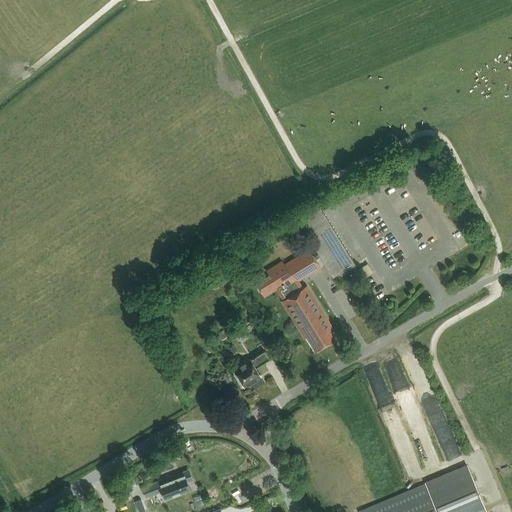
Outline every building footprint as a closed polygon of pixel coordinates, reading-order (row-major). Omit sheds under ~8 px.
[(438,176),(427,155),(414,162),(425,183),(438,176)] [(281,261),(253,278),(264,297),(276,289),(283,300),(281,301),(304,338),(306,337),(314,349),(319,345),(321,347),(336,338),(330,329),(332,328),(306,286),(302,288),(298,281),(320,267),(315,259),(320,257),(332,277),(355,263),(320,207),(298,221),(318,253),(313,256),(309,249),(284,264),(281,261)] [(367,264),(359,269),(365,278),(373,273),(367,264)] [(241,326),(233,330),(236,337),(244,332),(241,326)] [(227,330),(219,335),(222,340),(230,335),(227,330)] [(232,345),(226,349),(231,356),(236,352),(232,345)] [(236,368),(237,370),(235,372),(244,386),(251,382),(255,387),(263,382),(260,376),(255,368),(269,359),(264,351),(250,360),(236,368)] [(448,413),(433,418),(447,460),(462,455),(448,413)] [(358,511),(488,511),(470,466),(359,511),(358,511)] [(146,498),(161,492),(164,500),(190,490),(185,475),(175,478),(173,475),(153,483),(157,493),(145,498),(146,498)]
